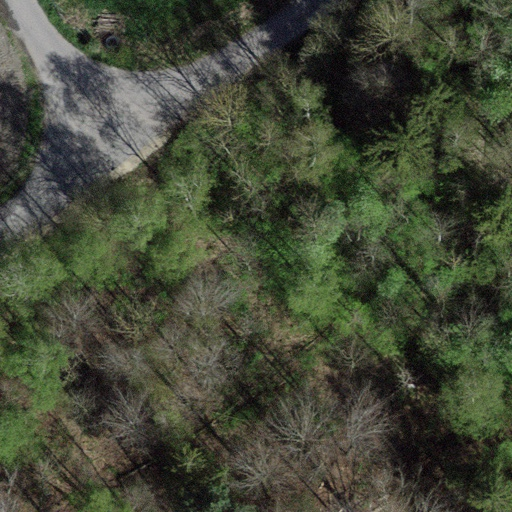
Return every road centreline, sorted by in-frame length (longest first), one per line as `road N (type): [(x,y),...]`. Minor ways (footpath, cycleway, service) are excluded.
road 1 (unclassified): [(365,0),(109,186),(12,0)]
road 2 (track): [(109,186),(0,262)]
